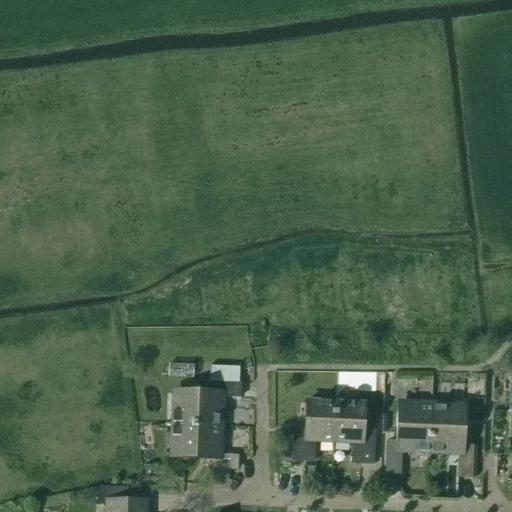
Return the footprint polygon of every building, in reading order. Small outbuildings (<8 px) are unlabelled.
[(175,425),(218,427),(219,398),(240,399),(241,385),(208,383),(207,397),(176,395),(175,425)] [(333,444),(335,404),(307,402),(305,430),(293,430),(292,462),(313,463),(314,443),(333,444)] [(335,404),(333,444),(353,444),(352,464),(373,465),(374,433),(361,433),(363,405),(335,404)] [(429,451),(431,408),(401,407),(400,443),(386,443),(385,476),(399,476),(400,450),(429,451)] [(431,408),(429,451),(457,452),(456,479),(472,479),(473,446),(459,446),(461,409),(431,408)] [(217,456),(218,427),(175,425),(173,455),(205,456),(204,470),(237,471),(238,457),(217,456)] [(154,466),(144,467),(145,476),(155,476),(154,466)] [(343,498),(344,487),(331,486),(330,497),(343,498)] [(127,505),(127,489),(100,488),(99,506),(110,507),(109,511),(142,511),(142,506),(127,505)]
